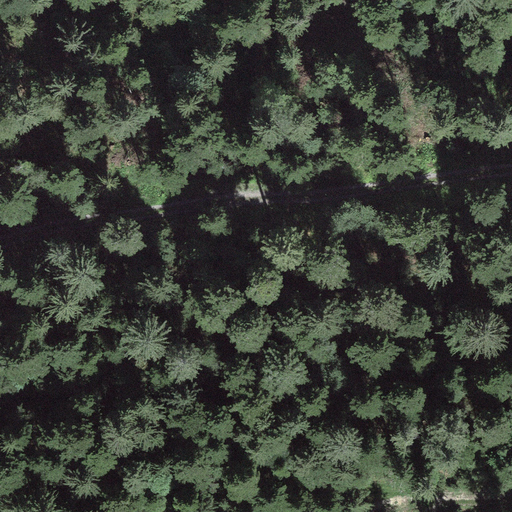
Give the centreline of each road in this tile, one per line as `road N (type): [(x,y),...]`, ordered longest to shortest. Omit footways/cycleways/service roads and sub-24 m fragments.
road 1 (track): [(511,169),(67,219),(0,240)]
road 2 (track): [(511,484),(0,490)]
